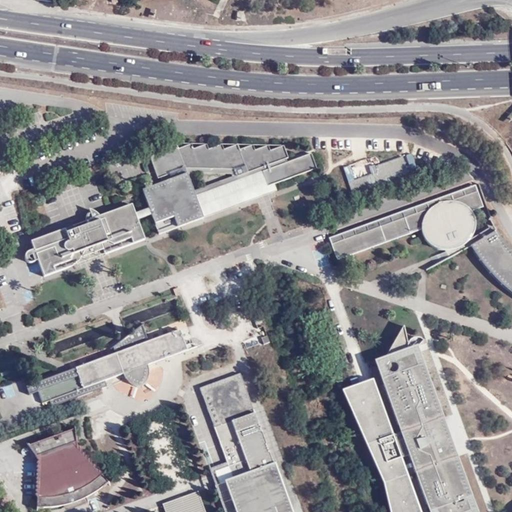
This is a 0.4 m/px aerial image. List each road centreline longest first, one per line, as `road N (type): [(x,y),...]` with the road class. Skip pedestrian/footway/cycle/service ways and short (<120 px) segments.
road 1 (secondary): [(511,50),(292,55),(147,38)]
road 2 (secondary): [(0,45),(333,84)]
road 3 (unclassified): [(438,4),(292,37),(188,31),(147,38)]
road 4 (secondary): [(333,84),(511,78)]
road 5 (unclassified): [(333,84),(511,90)]
road 6 (secondary): [(147,38),(0,17)]
